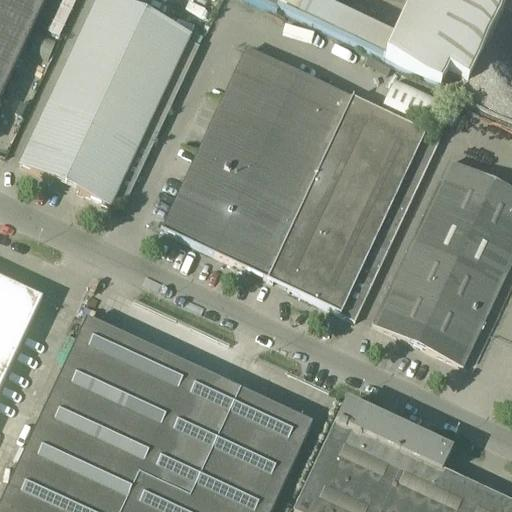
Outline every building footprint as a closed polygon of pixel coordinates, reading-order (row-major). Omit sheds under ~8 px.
[(0,0),(0,98),(45,0),(0,0)] [(101,0),(97,0),(78,44),(179,91),(198,50),(188,45),(189,41),(101,0)] [(413,0),(394,43),(384,63),(440,89),(448,72),(468,81),(505,0),(413,0)] [(78,44),(51,102),(124,136),(122,141),(150,154),(179,91),(78,44)] [(221,102),(328,153),(351,101),(350,100),(349,101),(244,51),(221,102)] [(395,83),(381,111),(435,137),(449,108),(395,83)] [(438,143),(351,101),(328,153),(304,204),(300,211),(373,246),(340,318),(353,324),(438,143)] [(51,102),(19,169),(54,185),(75,195),(110,211),(111,208),(122,213),(150,154),(122,141),(124,136),(51,102)] [(221,102),(196,154),(250,179),(304,204),(328,153),(221,102)] [(196,154),(159,234),(213,259),(250,179),(196,154)] [(511,197),(447,167),(371,330),(461,372),(511,263),(511,197)] [(266,284),(300,211),(304,204),(250,179),(213,259),(266,284)] [(300,211),(266,284),(340,318),(373,246),(300,211)] [(0,285),(0,386),(39,303),(0,285)] [(272,511),(311,429),(84,323),(0,504),(0,511),(272,511)] [(335,428),(294,511),(511,511),(440,477),(443,471),(449,473),(452,466),(447,463),(450,456),(345,408),(335,429),(335,428)]
